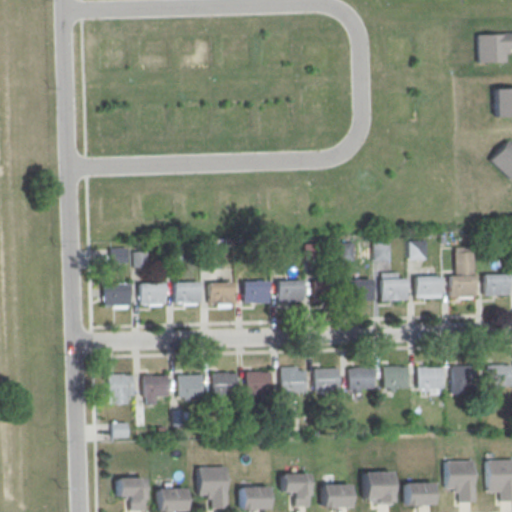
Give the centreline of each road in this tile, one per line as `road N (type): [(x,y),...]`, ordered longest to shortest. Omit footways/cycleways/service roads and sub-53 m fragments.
road 1 (residential): [(63,10),(330,5),(358,33),(362,113),(350,144),(323,159),(67,167)]
road 2 (residential): [(62,0),(76,511)]
road 3 (residential): [(511,330),(71,343)]
